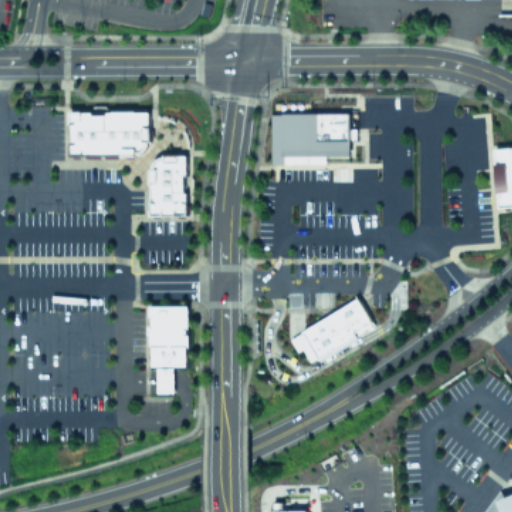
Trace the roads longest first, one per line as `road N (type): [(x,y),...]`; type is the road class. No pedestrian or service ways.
road 1 (tertiary): [(246,62),(224,207),(223,418)]
road 2 (tertiary): [(452,65),(246,62)]
road 3 (secondary): [(470,304),(333,406)]
road 4 (secondary): [(333,406),(380,386),(474,324)]
road 5 (secondary): [(61,511),(215,461)]
road 6 (tertiary): [(246,62),(100,61)]
road 7 (secondary): [(215,461),(333,406)]
